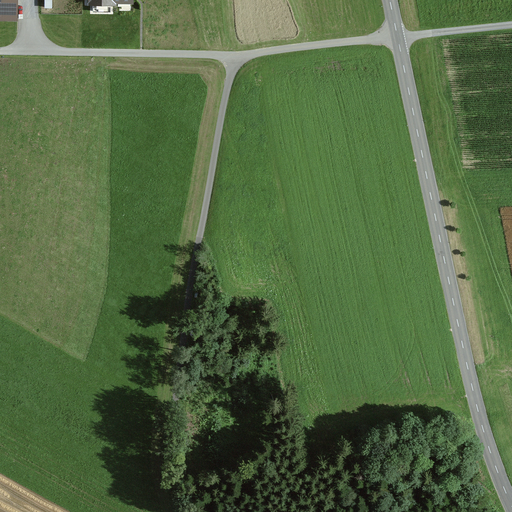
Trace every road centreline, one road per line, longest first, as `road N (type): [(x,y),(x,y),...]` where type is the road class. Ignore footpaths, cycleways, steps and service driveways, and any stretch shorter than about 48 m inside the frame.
road 1 (tertiary): [(511,504),(470,388),(396,38)]
road 2 (track): [(230,57),(178,379),(170,462),(183,511)]
road 3 (track): [(396,38),(230,57),(0,52)]
